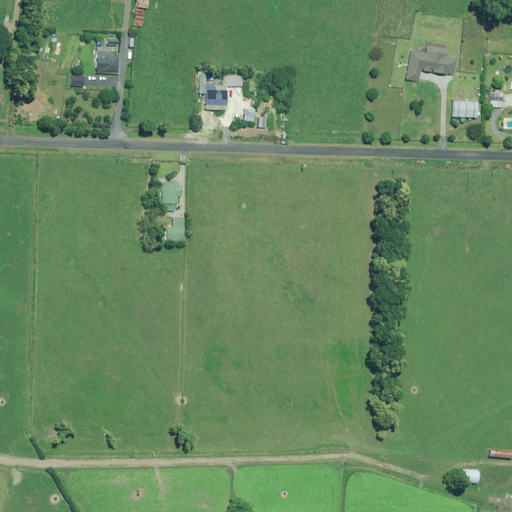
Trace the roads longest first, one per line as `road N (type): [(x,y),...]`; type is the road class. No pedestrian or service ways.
road 1 (residential): [(0,139),(511,155)]
road 2 (track): [(0,459),(346,456)]
